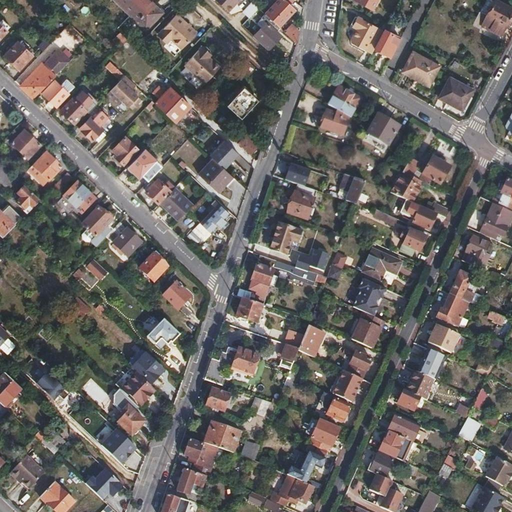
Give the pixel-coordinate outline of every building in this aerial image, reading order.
[(147,0),(113,0),(145,29),(160,12),(147,0)] [(215,0),(227,10),(236,0),(215,0)] [(288,6),(282,0),(270,0),(266,5),(270,8),(265,14),(278,27),(293,11),(288,6)] [(377,0),(355,0),(355,1),(372,10),(377,0)] [(500,34),(504,26),(511,10),(495,1),(487,17),(483,26),(500,34)] [(243,12),(249,18),(259,8),(253,2),(243,12)] [(177,14),(159,32),(168,41),(170,39),(182,49),(197,33),(177,14)] [(276,31),(280,28),(278,27),(265,14),(262,18),(266,22),(262,27),(254,35),(254,36),(268,49),(281,35),(276,31)] [(371,54),(383,30),(358,16),(352,26),(357,29),(350,40),(351,43),(371,54)] [(266,22),(262,18),(257,22),(262,27),(266,22)] [(0,36),(9,27),(1,19),(0,20),(0,36)] [(284,31),(297,43),(299,32),(291,24),(284,31)] [(400,38),(386,30),(375,49),(383,53),(384,53),(390,57),(400,38)] [(121,46),(125,40),(116,34),(113,40),(121,46)] [(38,46),(42,51),(50,44),(45,39),(38,46)] [(17,42),(4,56),(18,69),(31,56),(17,42)] [(202,47),(184,66),(204,85),(219,68),(208,58),(211,55),(210,54),(210,51),(206,47),(203,47),(202,47)] [(413,53),(403,72),(429,86),(439,66),(413,53)] [(42,62),(19,86),(20,86),(32,98),(54,75),(55,74),(58,71),(63,66),(68,61),(69,60),(63,55),(54,65),(51,62),(46,66),(42,62)] [(124,75),(109,62),(105,66),(120,80),(124,75)] [(127,79),(136,87),(140,82),(132,74),(127,79)] [(450,78),(439,98),(462,110),(473,89),(450,78)] [(119,80),(110,90),(121,101),(128,107),(131,104),(134,107),(140,100),(137,96),(119,80)] [(54,81),(42,93),(56,106),(67,94),(54,81)] [(243,86),(226,104),(240,118),(258,100),(243,86)] [(348,115),(350,116),(360,98),(338,86),(327,104),(337,109),(348,115)] [(154,104),(155,104),(172,120),(175,123),(190,107),(169,87),(154,104)] [(81,89),(61,111),(74,123),(94,101),(81,89)] [(110,90),(104,96),(115,107),(121,101),(110,90)] [(151,100),(144,107),(148,111),(155,104),(154,104),(151,100)] [(94,107),(86,116),(89,118),(79,129),(92,141),(95,137),(104,128),(110,121),(101,113),(100,113),(94,107)] [(346,120),(348,115),(337,109),(335,112),(326,110),(321,127),(342,134),(346,120)] [(378,112),(367,133),(387,144),(398,124),(378,112)] [(104,128),(95,137),(100,142),(109,133),(104,128)] [(24,131),(11,145),(27,160),(40,146),(24,131)] [(245,135),(237,144),(253,158),(259,150),(253,144),(254,142),(245,135)] [(124,137),(111,149),(116,154),(114,157),(122,165),(137,149),(124,137)] [(223,140),(209,155),(213,159),(223,169),(237,154),(223,140)] [(144,150),(127,167),(139,178),(155,160),(144,150)] [(60,167),(45,152),(32,166),(48,181),(60,167)] [(421,180),(429,184),(432,179),(439,183),(450,166),(432,156),(422,172),(418,179),(421,180)] [(410,157),(402,171),(405,173),(411,176),(415,168),(419,162),(410,157)] [(217,193),(232,177),(223,169),(213,159),(198,175),(217,193)] [(0,182),(6,188),(15,178),(13,176),(0,163),(0,182)] [(291,163),(285,180),(297,184),(301,185),(307,168),(291,163)] [(13,176),(15,178),(18,181),(28,171),(30,169),(25,164),(13,176)] [(30,169),(28,171),(43,186),(48,181),(32,166),(30,169)] [(422,172),(415,168),(411,176),(418,179),(422,172)] [(55,195),(71,178),(66,173),(50,190),(55,195)] [(405,173),(403,176),(418,185),(421,180),(418,179),(411,176),(405,173)] [(328,194),(356,203),(357,200),(366,180),(348,174),(345,182),(350,184),(348,188),(345,195),(330,190),(328,194)] [(400,175),(391,192),(411,201),(420,186),(418,185),(403,176),(400,175)] [(486,199),(492,202),(506,208),(508,203),(510,199),(511,194),(511,180),(507,178),(500,193),(503,194),(501,199),(489,193),(486,199)] [(157,179),(145,192),(157,203),(173,186),(167,180),(162,185),(157,179)] [(77,182),(63,197),(81,214),(95,199),(77,182)] [(301,185),(297,184),(288,212),(307,218),(316,190),(301,185)] [(38,201),(24,187),(18,194),(21,197),(16,203),(26,213),(38,201)] [(173,188),(159,203),(178,220),(192,205),(173,188)] [(492,188),(489,193),(501,199),(503,194),(500,193),(492,188)] [(425,207),(446,217),(449,210),(434,203),(433,204),(428,201),(425,207)] [(492,202),(479,232),(493,238),(496,233),(502,235),(511,215),(511,210),(510,210),(506,208),(492,202)] [(226,221),(230,215),(219,204),(201,224),(211,233),(217,227),(220,231),(228,223),(226,221)] [(411,208),(409,213),(414,216),(412,221),(428,228),(435,213),(418,206),(416,210),(411,208)] [(0,212),(0,236),(1,237),(20,218),(9,207),(1,214),(0,212)] [(91,240),(97,245),(106,237),(112,230),(107,226),(112,220),(99,208),(82,225),(87,230),(94,237),(91,240)] [(395,217),(377,209),(374,216),(392,224),(395,217)] [(112,230),(106,237),(127,257),(141,242),(126,228),(124,229),(118,223),(112,230)] [(278,223),(270,247),(287,253),(291,239),(297,241),(300,230),(278,223)] [(417,252),(427,231),(422,230),(421,232),(414,229),(411,234),(402,230),(398,237),(404,239),(400,249),(412,255),(414,251),(417,252)] [(89,242),(91,240),(94,237),(87,230),(82,235),(82,239),(86,242),(89,242)] [(472,235),(461,260),(482,269),(488,255),(484,253),(488,242),(472,235)] [(373,248),(363,271),(380,278),(384,269),(395,273),(400,260),(373,248)] [(299,255),(295,267),(307,271),(308,265),(321,270),(327,254),(314,250),(311,259),(299,255)] [(345,256),(336,252),(331,264),(340,268),(345,256)] [(153,255),(139,270),(145,275),(140,280),(148,288),(167,267),(153,255)] [(295,267),(259,255),(251,278),(252,279),(249,288),(256,291),(256,294),(264,297),(269,285),(267,284),(273,268),(290,274),(289,277),(312,285),(316,274),(307,271),(295,267)] [(103,272),(92,260),(87,266),(98,277),(103,272)] [(331,264),(327,275),(336,279),(340,268),(331,264)] [(450,294),(468,301),(470,302),(479,280),(460,272),(450,294)] [(365,279),(363,278),(359,287),(361,288),(353,307),(359,310),(364,312),(373,316),(377,307),(376,306),(380,297),(382,298),(386,288),(367,280),(365,279)] [(176,283),(163,296),(177,309),(190,296),(176,283)] [(450,294),(443,311),(440,310),(438,316),(457,325),(468,301),(450,294)] [(261,303),(241,296),(235,315),(255,321),(261,303)] [(75,299),(68,308),(81,320),(89,311),(75,299)] [(110,315),(99,305),(95,310),(106,320),(110,315)] [(492,320),(498,323),(500,324),(503,316),(481,307),(479,312),(493,318),(492,320)] [(364,312),(353,339),(372,348),(384,321),(374,316),(373,316),(364,312)] [(498,323),(491,336),(506,342),(511,329),(511,319),(503,316),(500,324),(498,323)] [(180,335),(163,319),(147,337),(160,350),(169,341),(171,344),(180,335)] [(437,324),(429,342),(451,351),(459,334),(437,324)] [(307,325),(304,334),(299,347),(298,350),(313,357),(324,332),(307,325)] [(288,329),(283,342),(285,343),(299,347),(304,334),(288,329)] [(0,345),(6,338),(8,336),(2,330),(0,331),(0,345)] [(490,336),(487,343),(502,349),(503,347),(506,342),(491,336),(490,336)] [(6,338),(0,345),(0,348),(6,355),(15,346),(6,338)] [(299,347),(285,343),(281,355),(294,359),(298,350),(299,347)] [(212,358),(204,379),(221,385),(223,379),(222,376),(220,375),(224,363),(232,366),(231,368),(250,374),(257,354),(238,347),(236,350),(227,347),(225,353),(221,351),(218,360),(212,358)] [(372,358),(350,349),(347,354),(354,357),(346,372),(362,379),(372,358)] [(426,350),(419,367),(434,374),(441,357),(426,350)] [(148,358),(136,370),(151,385),(159,376),(154,372),(159,367),(148,358)] [(290,370),(292,364),(292,363),(280,359),(278,365),(290,370)] [(346,372),(342,370),(332,392),(351,401),(362,379),(346,372)] [(406,390),(418,396),(424,398),(433,378),(414,370),(406,390)] [(143,379),(136,373),(121,390),(128,396),(129,395),(141,406),(154,392),(142,381),(143,379)] [(0,377),(0,404),(2,406),(4,408),(21,390),(3,374),(0,377)] [(493,378),(488,375),(485,381),(490,384),(493,378)] [(212,388),(206,404),(223,410),(228,394),(212,388)] [(475,388),(471,395),(476,398),(480,391),(475,388)] [(406,390),(403,389),(398,402),(413,409),(418,396),(406,390)] [(316,412),(315,415),(329,421),(331,416),(342,421),(350,406),(333,399),(334,397),(323,392),(314,411),(316,412)] [(251,405),(248,412),(256,415),(262,399),(254,396),(251,405)] [(262,399),(256,415),(270,420),(277,404),(271,402),(262,399)] [(119,411),(113,418),(131,436),(139,428),(138,427),(143,421),(128,406),(121,413),(119,411)] [(462,416),(466,418),(470,410),(466,408),(462,416)] [(395,415),(388,430),(411,440),(418,425),(395,415)] [(485,415),(482,423),(495,428),(498,420),(485,415)] [(318,418),(307,442),(311,444),(327,451),(327,452),(338,427),(318,418)] [(203,442),(217,447),(233,452),(240,431),(211,421),(203,442)] [(105,422),(90,438),(121,466),(124,463),(130,469),(142,456),(105,422)] [(463,427),(460,435),(470,441),(474,433),(463,427)] [(387,429),(378,450),(405,462),(408,464),(418,444),(411,440),(388,430),(387,429)] [(40,431),(35,437),(43,445),(47,441),(45,439),(46,437),(40,431)] [(47,441),(43,445),(52,454),(62,443),(53,435),(47,441)] [(195,461),(192,470),(208,476),(217,447),(203,442),(202,441),(201,443),(189,439),(184,454),(190,456),(189,459),(195,461)] [(246,441),(241,455),(254,460),(260,446),(246,441)] [(290,464),(285,474),(287,475),(307,483),(314,466),(319,468),(327,451),(311,444),(308,452),(304,450),(303,453),(305,454),(299,468),(290,464)] [(471,459),(487,468),(491,460),(476,451),(471,459)] [(371,462),(368,470),(384,477),(392,459),(378,452),(373,463),(371,462)] [(458,461),(448,455),(447,457),(443,463),(454,469),(458,461)] [(42,473),(25,456),(9,473),(27,490),(42,473)] [(511,468),(511,464),(499,457),(487,477),(503,486),(506,479),(508,480),(511,473),(510,472),(511,468)] [(408,464),(405,462),(403,468),(408,470),(407,473),(413,477),(417,468),(408,464)] [(437,475),(447,479),(452,469),(442,464),(437,475)] [(91,477),(85,484),(102,501),(109,494),(113,497),(123,486),(105,469),(94,481),(91,477)] [(183,470),(174,496),(190,501),(195,503),(197,493),(191,491),(197,474),(183,470)] [(273,492),(270,500),(284,506),(287,499),(294,502),(296,498),(304,502),(307,495),(308,496),(313,486),(307,483),(287,475),(278,494),(273,492)] [(360,490),(354,504),(368,510),(381,480),(372,476),(364,492),(360,490)] [(498,484),(488,478),(484,486),(494,491),(498,484)] [(54,482),(39,498),(54,511),(64,511),(70,506),(66,503),(71,499),(54,482)] [(233,498),(238,500),(243,488),(238,486),(233,498)] [(465,505),(470,507),(480,489),(475,487),(465,505)] [(499,495),(484,487),(468,511),(496,511),(500,507),(499,506),(504,498),(499,495)] [(165,493),(158,511),(186,511),(190,501),(174,496),(165,493)] [(261,498),(259,504),(276,511),(279,506),(261,498)] [(424,500),(417,511),(426,511),(431,504),(424,500)]
